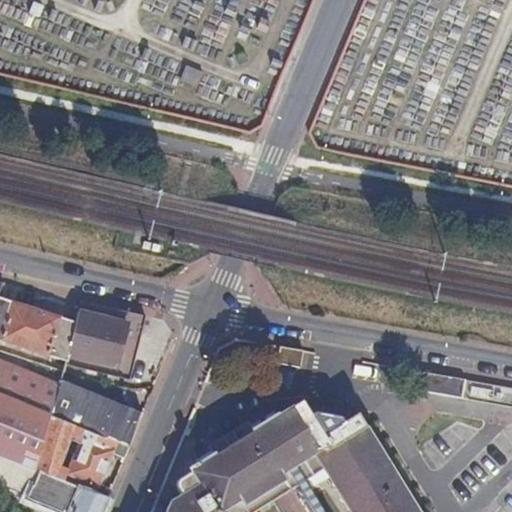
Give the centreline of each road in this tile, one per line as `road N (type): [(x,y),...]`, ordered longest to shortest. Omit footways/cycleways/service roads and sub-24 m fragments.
road 1 (tertiary): [(340,0),(211,309)]
road 2 (tertiary): [(211,309),(511,365)]
road 3 (tertiary): [(211,309),(124,511)]
road 4 (tertiary): [(0,260),(211,309)]
